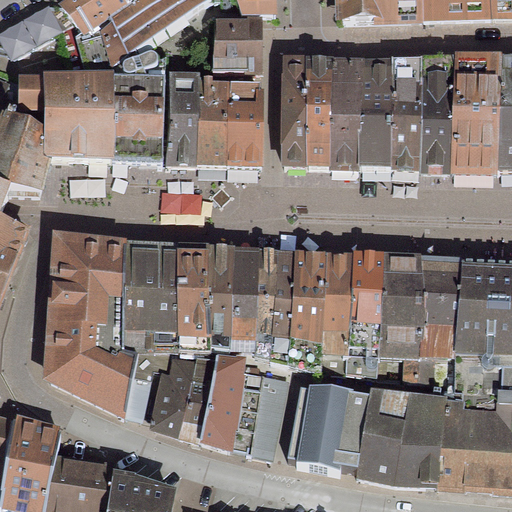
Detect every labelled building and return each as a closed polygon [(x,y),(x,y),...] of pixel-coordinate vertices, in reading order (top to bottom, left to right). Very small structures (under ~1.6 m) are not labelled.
[(119,0),(78,0),(63,13),(86,40),(79,45),(89,79),(98,83),(99,86),(114,86),(100,30),(127,12),(119,0)] [(158,172),(163,172),(166,63),(160,67),(153,61),(141,66),(132,46),(179,13),(187,25),(222,0),(145,0),(127,12),(100,30),(114,86),(113,167),(158,169),(158,172)] [(119,0),(127,12),(145,0),(119,0)] [(236,0),(245,20),(277,20),(276,0),(236,0)] [(424,25),(423,0),(343,0),(344,27),(424,25)] [(492,24),(490,0),(423,0),(424,25),(492,24)] [(511,23),(511,0),(490,0),(492,24),(511,23)] [(5,40),(19,65),(64,40),(50,15),(5,40)] [(261,26),(217,27),(215,78),(260,79),(261,26)] [(499,176),(511,176),(511,67),(505,68),(499,176)] [(452,176),(499,176),(505,68),(455,69),(452,176)] [(421,176),(452,176),(455,69),(423,69),(423,72),(421,176)] [(285,172),(309,172),(309,124),(308,72),(308,70),(287,70),(285,172)] [(392,175),(421,176),(423,72),(394,71),(394,73),(392,175)] [(308,72),(309,124),(332,124),(363,125),(365,73),(308,72)] [(362,174),(392,175),(394,73),(365,73),(363,125),(362,174)] [(201,87),(171,85),(168,172),(173,172),(173,169),(199,170),(201,93),(201,87)] [(69,166),(113,167),(114,86),(99,86),(21,86),(21,115),(21,118),(46,119),(46,144),(50,165),(69,166)] [(0,87),(0,185),(12,190),(42,198),(50,165),(46,144),(46,119),(21,118),(21,115),(14,112),(15,109),(2,104),(8,92),(0,87)] [(199,170),(228,171),(229,101),(230,93),(201,93),(199,170)] [(259,102),(229,101),(228,171),(259,171),(259,102)] [(332,124),(309,124),(309,172),(331,173),(332,124)] [(363,125),(332,124),(331,173),(362,174),(363,125)] [(0,231),(1,232),(3,228),(0,226),(2,222),(6,209),(11,194),(12,190),(0,185),(0,231)] [(0,307),(27,239),(3,228),(1,232),(0,231),(0,307)] [(53,345),(86,349),(92,251),(61,247),(53,345)] [(129,255),(92,251),(86,349),(126,358),(129,255)] [(126,358),(139,361),(156,366),(159,353),(171,353),(171,364),(180,364),(180,352),(182,352),(180,258),(129,255),(126,358)] [(203,360),(213,360),(210,260),(180,258),(182,352),(203,354),(203,360)] [(219,355),(231,355),(236,261),(210,260),(213,360),(218,360),(219,355)] [(254,357),(258,357),(259,262),(236,261),(231,355),(231,357),(238,357),(238,350),(254,351),(254,357)] [(258,357),(273,362),(278,357),(279,263),(259,262),(258,357)] [(290,366),(292,366),(298,264),(279,263),(278,357),(273,362),(273,370),(277,370),(277,365),(279,363),(287,365),(287,369),(290,370),(290,366)] [(321,379),(321,374),(326,265),(298,264),(292,366),(315,372),(315,378),(321,379)] [(331,378),(348,379),(355,266),(326,265),(321,374),(332,375),(331,378)] [(379,384),(380,363),(386,267),(355,266),(348,379),(379,384)] [(405,386),(419,387),(422,269),(386,267),(380,363),(407,364),(405,386)] [(464,270),(422,269),(419,387),(455,391),(464,270)] [(511,500),(511,272),(464,270),(455,391),(454,406),(448,405),(448,409),(433,407),(432,416),(443,417),(437,492),(511,500)] [(51,385),(83,400),(86,349),(53,345),(51,385)] [(126,358),(86,349),(83,400),(127,421),(139,361),(126,358)] [(127,421),(142,425),(150,385),(152,385),(156,366),(139,361),(127,421)] [(155,432),(180,440),(197,367),(197,365),(180,364),(171,364),(155,432)] [(218,368),(220,368),(203,447),(231,456),(252,460),(265,380),(258,379),(242,376),(244,369),(219,366),(218,368)] [(218,368),(197,367),(180,440),(203,447),(220,368),(218,368)] [(260,370),(244,369),(242,376),(258,379),(260,370)] [(288,385),(265,380),(252,460),(272,464),(288,385)] [(356,482),(437,492),(443,417),(432,416),(433,407),(369,400),(369,404),(370,404),(356,482)] [(0,421),(0,465),(7,468),(16,426),(0,421)] [(63,440),(16,426),(7,468),(2,500),(5,501),(2,511),(48,511),(58,463),(63,440)] [(118,472),(58,463),(48,511),(110,511),(116,485),(118,472)] [(134,488),(116,485),(110,511),(172,511),(174,503),(134,490),(134,488)]
